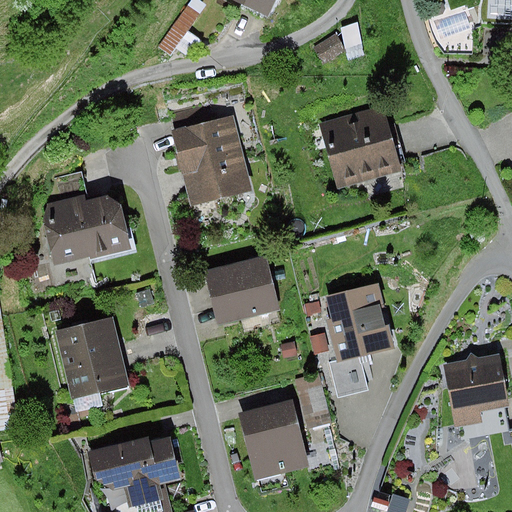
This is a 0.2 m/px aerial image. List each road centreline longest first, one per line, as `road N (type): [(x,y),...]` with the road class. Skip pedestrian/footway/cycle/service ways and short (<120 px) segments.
road 1 (residential): [(511,252),(480,268),(440,324),(376,452),(357,511)]
road 2 (residential): [(511,231),(413,26),(408,0)]
